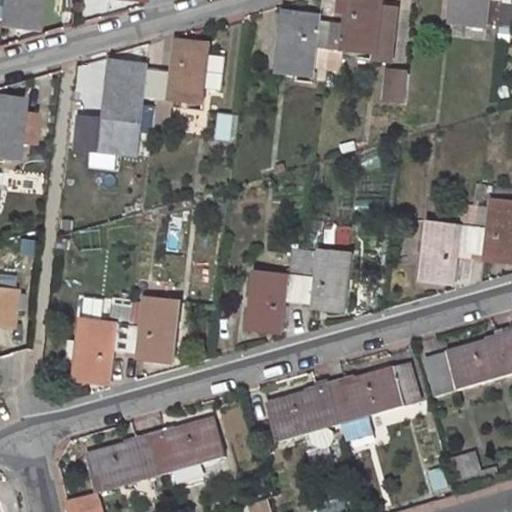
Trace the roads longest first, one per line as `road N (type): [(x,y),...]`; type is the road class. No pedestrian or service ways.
road 1 (residential): [(32,428),(511,292)]
road 2 (residential): [(0,57),(202,0)]
